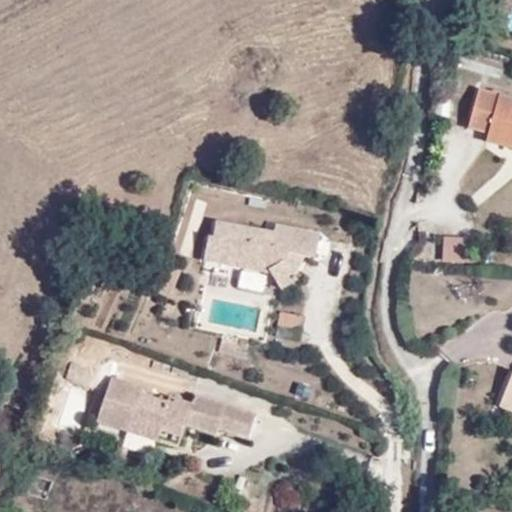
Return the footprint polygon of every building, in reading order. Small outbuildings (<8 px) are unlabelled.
[(511,102),(477,93),(467,133),(489,139),(486,150),(511,157),(511,102)] [(316,242),(274,234),(272,245),(213,233),(204,276),(255,286),(263,278),(279,303),(298,289),(292,282),(299,271),(315,271),(319,247),(316,242)] [(471,244),(443,243),(442,264),(470,265),(471,244)] [(277,339),(300,343),(304,318),(281,315),(277,339)] [(239,345),(223,341),(219,354),(235,359),(239,345)] [(511,377),(504,374),(497,372),(487,408),(511,417),(511,377)] [(250,419),(191,402),(188,411),(157,401),(155,409),(132,403),(136,392),(106,383),(92,433),(172,454),(177,437),(210,448),(212,437),(243,446),(250,419)]
